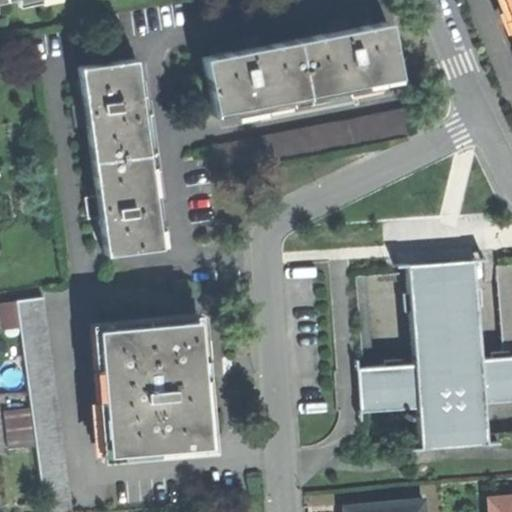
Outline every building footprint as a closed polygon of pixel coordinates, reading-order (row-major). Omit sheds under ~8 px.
[(498,0),(511,35),(511,22),(503,0),(498,0)] [(511,0),(503,0),(511,22),(511,0)] [(385,22),(292,39),(302,93),(321,90),(322,95),(347,90),(347,85),(361,82),(377,79),(378,83),(396,80),(385,22)] [(200,57),(211,115),(234,111),(233,106),(247,103),(266,100),(267,105),(289,100),(288,96),(302,93),(292,39),(200,57)] [(74,66),(87,158),(141,150),(139,136),(145,135),(142,110),(135,111),(133,94),(130,77),(136,76),(133,57),(74,66)] [(217,143),(222,170),(408,136),(403,109),(217,143)] [(87,158),(101,253),(159,245),(156,223),(152,224),(150,208),(147,189),(152,188),(149,167),(143,167),(141,150),(87,158)] [(473,258),(404,263),(412,364),(355,368),(359,412),(417,407),(420,448),(487,443),(484,403),(511,400),(511,355),(505,356),(480,358),(473,258)] [(511,264),(497,265),(505,356),(511,355),(511,264)] [(36,445),(45,511),(71,511),(43,296),(17,300),(31,408),(36,445)] [(104,454),(206,444),(201,387),(194,318),(92,328),(104,454)] [(8,449),(36,445),(31,408),(3,412),(8,449)] [(491,511),(511,511),(511,493),(490,495),(491,511)] [(344,511),(424,511),(423,496),(387,500),(388,505),(345,509),(344,511)]
